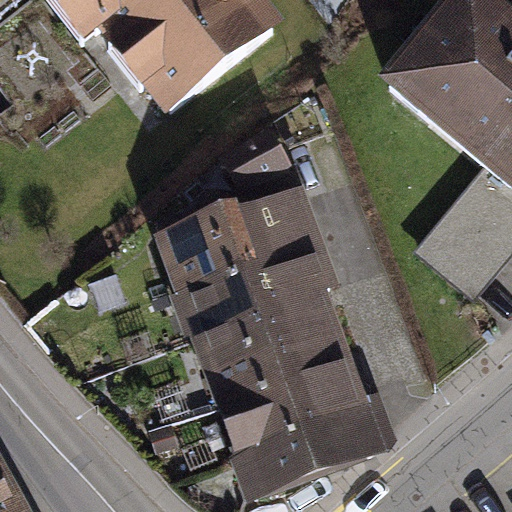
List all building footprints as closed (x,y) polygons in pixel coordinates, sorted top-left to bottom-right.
[(104,31),(171,115),(273,35),(245,0),(72,0),(100,34),(104,31)] [(491,173),(422,256),(468,295),(501,255),(506,259),(511,251),(511,29),(504,23),(503,25),(472,0),(465,0),(390,91),(430,124),(438,114),(511,174),(511,186),(510,189),(491,173)] [(224,167),(242,196),(288,167),(270,137),(256,145),(257,147),(224,167)] [(277,352),(328,333),(315,298),(336,291),(302,201),(238,226),(254,269),(182,298),(197,341),(243,324),(252,348),(273,340),(277,352)] [(254,269),(238,226),(233,214),(160,241),(176,285),(182,298),(254,269)] [(310,393),(344,380),(328,333),(277,352),(273,340),(252,348),(243,324),(197,341),(223,410),(305,378),(310,393)] [(313,410),(350,396),(344,380),(310,393),(305,378),(223,410),(241,458),(320,429),(313,410)] [(350,396),(313,410),(320,429),(241,458),(256,499),(372,457),(368,445),(389,437),(375,400),(355,407),(350,396)] [(0,511),(26,511),(28,511),(18,498),(10,501),(0,483),(0,511)]
